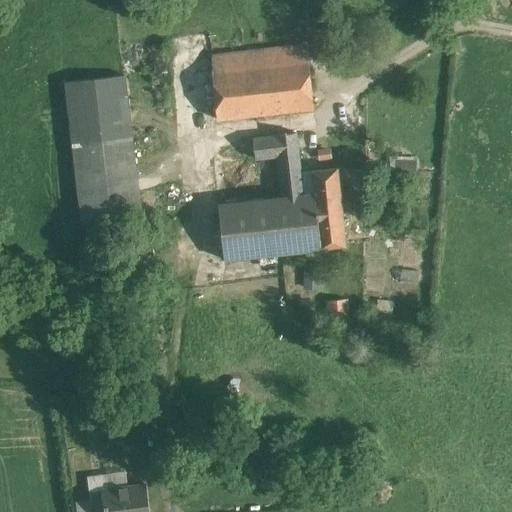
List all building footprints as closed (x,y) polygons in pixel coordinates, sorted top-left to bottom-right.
[(308,46),(259,51),(261,67),(310,61),(308,46)] [(261,67),(214,72),(220,121),(315,110),(310,61),(261,67)] [(124,75),(65,83),(83,222),(142,214),(124,75)] [(282,196),(218,204),(225,261),(309,250),(302,194),(295,132),(276,135),(276,137),(254,140),(256,158),(278,156),(282,196)] [(337,169),(313,171),(316,193),(302,194),(309,250),(346,246),(337,169)] [(186,186),(166,184),(161,247),(181,249),(186,186)] [(351,339),(347,300),(328,302),(333,341),(351,339)] [(151,511),(148,486),(104,492),(106,511),(151,511)] [(93,511),(106,511),(104,492),(91,494),(93,511)] [(93,511),(91,494),(77,495),(78,511),(93,511)]
